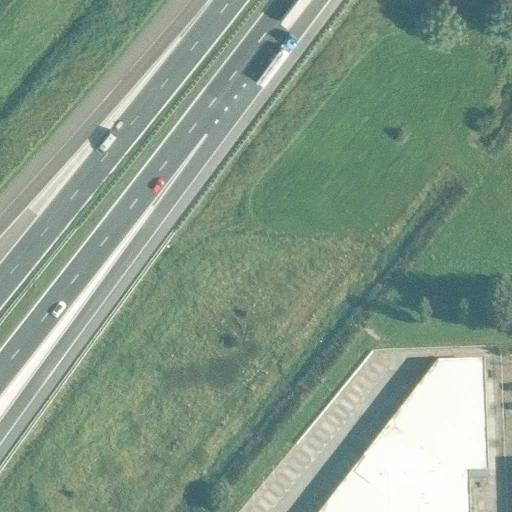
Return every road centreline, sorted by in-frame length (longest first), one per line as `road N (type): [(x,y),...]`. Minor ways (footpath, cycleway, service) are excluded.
road 1 (motorway): [(231,0),(0,285)]
road 2 (motorway): [(0,431),(94,301),(193,127)]
road 3 (motorway): [(226,0),(122,91),(0,223)]
road 4 (motorway): [(0,371),(193,127)]
road 5 (motorway): [(193,127),(290,0)]
